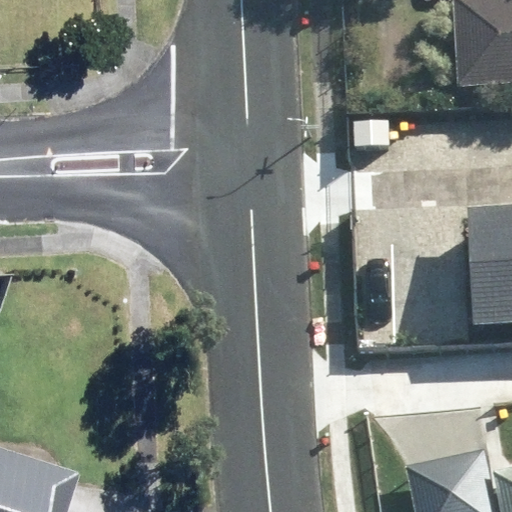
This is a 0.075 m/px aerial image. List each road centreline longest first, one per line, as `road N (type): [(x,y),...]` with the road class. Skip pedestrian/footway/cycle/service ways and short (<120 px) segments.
road 1 (residential): [(243,161),(281,511)]
road 2 (residential): [(0,170),(243,161)]
road 3 (residential): [(236,0),(243,161)]
